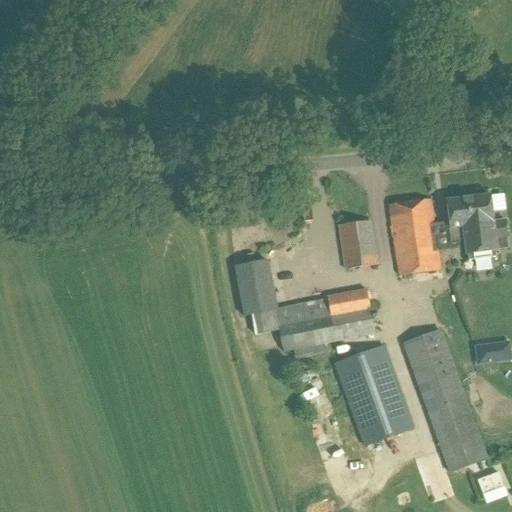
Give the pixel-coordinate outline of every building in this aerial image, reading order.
[(0,0),(0,11),(7,14),(13,0),(0,0)] [(429,201),(388,207),(399,277),(440,272),(437,253),(465,249),(466,256),(467,256),(468,261),(496,258),(495,252),(497,252),(497,251),(495,241),(506,239),(508,239),(506,219),(493,221),(489,196),(446,202),(449,224),(433,226),(429,201)] [(345,271),(377,266),(371,223),(339,227),(345,271)] [(276,312),(266,262),(235,268),(244,318),(251,316),(255,337),(278,333),(282,354),(375,337),(367,290),(325,297),(326,299),(276,312)] [(449,476),(489,461),(441,330),(402,345),(449,476)] [(365,447),(413,430),(383,348),(335,366),(365,447)] [(313,414),(314,413),(328,439),(345,430),(321,385),(303,395),(313,414)] [(477,481),(482,495),(502,487),(497,474),(477,481)]
